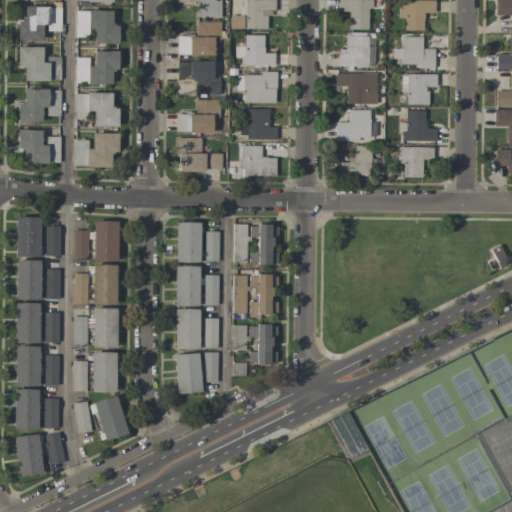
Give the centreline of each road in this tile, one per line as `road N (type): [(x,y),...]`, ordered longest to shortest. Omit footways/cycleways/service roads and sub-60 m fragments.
road 1 (residential): [(511,202),(149,197),(0,185)]
road 2 (residential): [(147,0),(144,390),(162,439)]
road 3 (secondary): [(511,284),(131,472)]
road 4 (residential): [(304,0),(305,351),(320,403)]
road 5 (residential): [(243,402),(8,511)]
road 6 (secondary): [(320,403),(511,310)]
road 7 (residential): [(463,0),(462,201)]
road 8 (tertiary): [(202,461),(320,403)]
